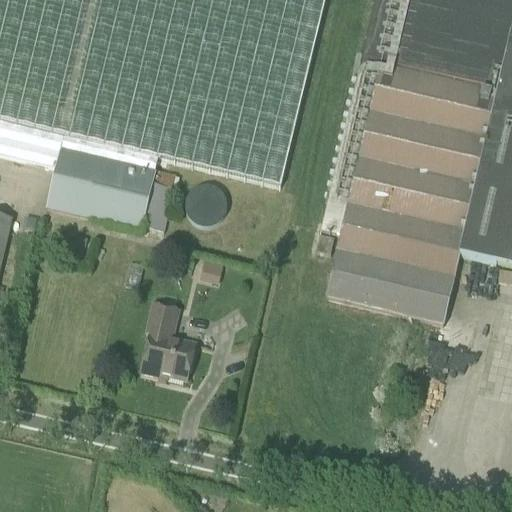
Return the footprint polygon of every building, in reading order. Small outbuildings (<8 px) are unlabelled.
[(0,0),(0,160),(56,174),(46,214),(140,236),(164,237),(176,181),(154,175),(157,164),(279,193),(324,0),(0,0)] [(511,0),(376,0),(321,236),(340,241),(325,303),(443,330),(459,262),(511,273),(511,0)] [(0,270),(11,224),(0,220),(0,270)] [(68,238),(64,254),(83,259),(87,243),(68,238)] [(320,240),(316,257),(330,260),(334,244),(320,240)] [(158,380),(187,386),(196,349),(172,343),(178,315),(153,309),(146,338),(149,339),(140,378),(158,382),(158,380)] [(408,401),(417,403),(420,389),(411,387),(408,401)]
